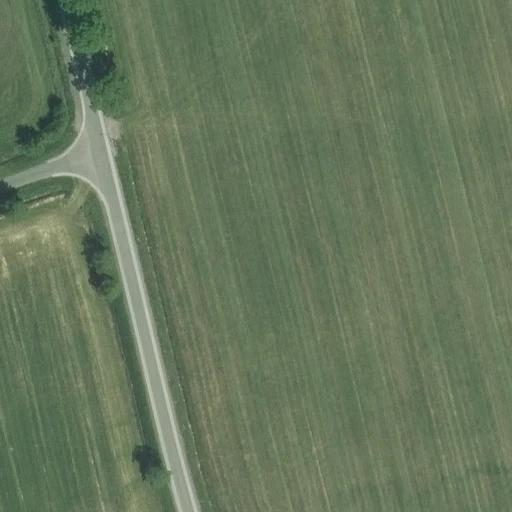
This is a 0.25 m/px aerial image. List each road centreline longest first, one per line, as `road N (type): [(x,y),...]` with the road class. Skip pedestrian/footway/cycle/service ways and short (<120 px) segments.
road 1 (unclassified): [(185,511),(99,151)]
road 2 (unclassified): [(99,151),(63,0)]
